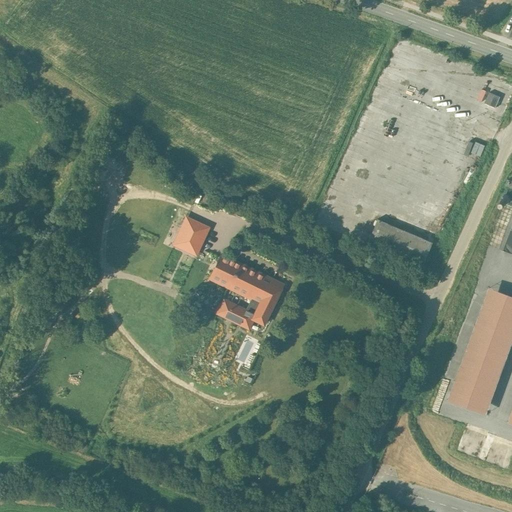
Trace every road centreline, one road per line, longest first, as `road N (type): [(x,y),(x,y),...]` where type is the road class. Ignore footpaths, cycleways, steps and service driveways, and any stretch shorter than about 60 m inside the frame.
road 1 (unclassified): [(511,140),(342,511)]
road 2 (primary): [(511,56),(354,0)]
